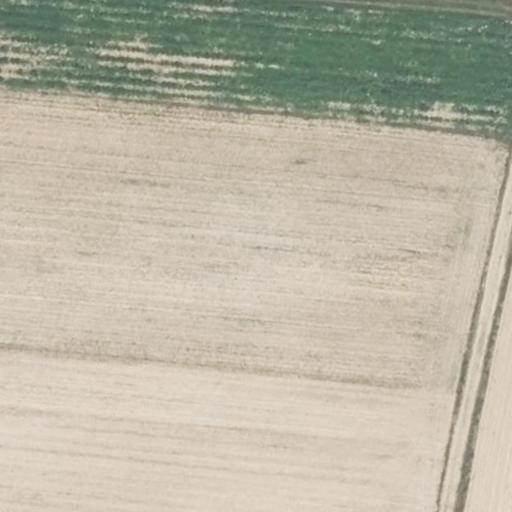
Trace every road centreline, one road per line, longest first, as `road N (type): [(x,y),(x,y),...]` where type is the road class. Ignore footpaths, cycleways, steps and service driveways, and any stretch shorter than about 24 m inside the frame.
road 1 (track): [(449,511),(511,188)]
road 2 (track): [(361,0),(511,14)]
